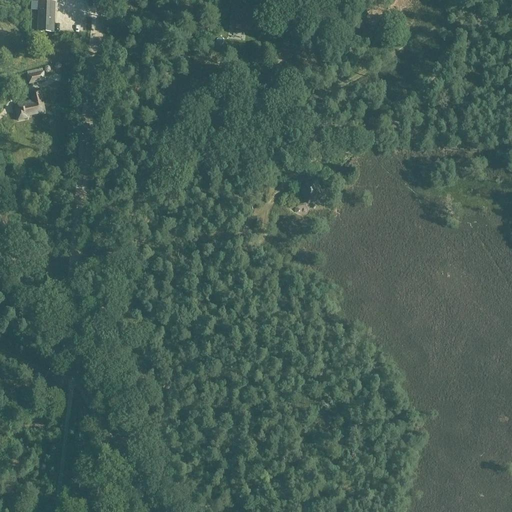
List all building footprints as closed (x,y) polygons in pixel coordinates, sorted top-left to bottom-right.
[(55,3),(39,3),(38,33),(54,33),(55,3)] [(232,10),(230,24),(253,28),(255,14),(232,10)] [(279,68),(272,67),(271,80),(278,80),(279,68)] [(26,76),(28,85),(45,82),(43,73),(26,76)] [(31,93),(33,102),(17,106),(18,109),(16,109),(18,121),(27,119),(27,117),(44,113),(43,107),(44,107),(40,91),(31,93)] [(315,184),(302,190),(309,204),(322,198),(315,184)]
